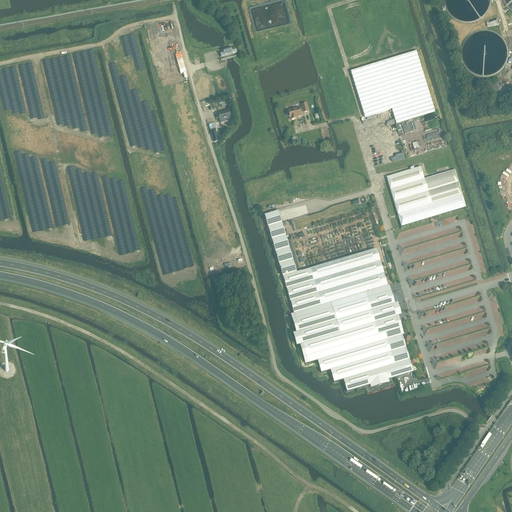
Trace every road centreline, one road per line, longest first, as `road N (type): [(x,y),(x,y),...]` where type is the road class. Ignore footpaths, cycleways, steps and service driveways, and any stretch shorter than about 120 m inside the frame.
road 1 (trunk): [(434,505),(138,306),(0,263)]
road 2 (trunk): [(0,275),(78,296),(164,337),(415,511)]
road 3 (track): [(356,511),(98,338),(0,303)]
road 4 (track): [(0,63),(99,44),(134,24),(177,23)]
road 5 (primary): [(511,412),(444,511)]
